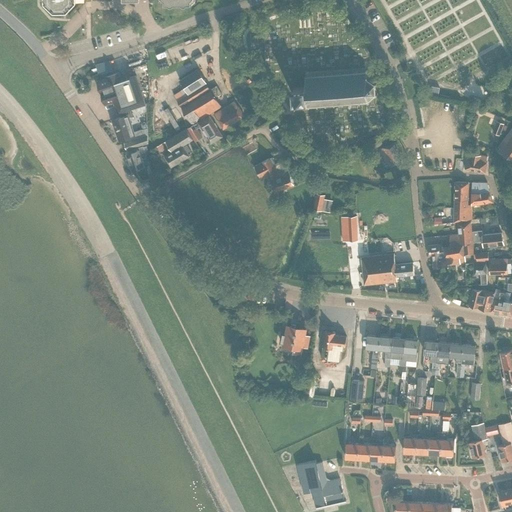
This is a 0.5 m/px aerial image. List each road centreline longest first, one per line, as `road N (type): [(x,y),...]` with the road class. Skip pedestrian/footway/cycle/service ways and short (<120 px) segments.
road 1 (tertiary): [(437,311),(315,299),(255,283),(186,243),(141,197)]
road 2 (unclassified): [(53,69),(260,0)]
road 3 (residential): [(141,197),(257,131),(321,172)]
road 4 (unclassified): [(413,178),(405,103),(351,0)]
road 5 (tertiary): [(141,197),(53,69)]
road 6 (residential): [(511,248),(489,179),(413,178)]
road 7 (residential): [(437,311),(413,178)]
